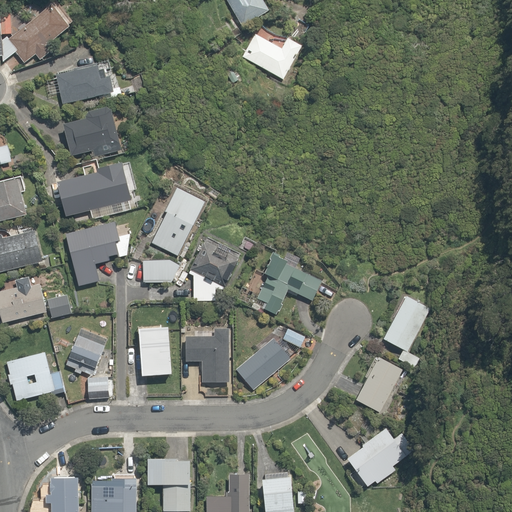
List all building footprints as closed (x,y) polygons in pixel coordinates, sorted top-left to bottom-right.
[(53,2),(42,11),(43,12),(29,23),(31,26),(24,32),(22,30),(8,41),(10,44),(16,51),(25,62),(34,55),(39,61),(46,54),(41,48),(71,24),(67,19),(74,14),(62,0),(56,5),(53,2)] [(256,18),(266,12),(259,0),(227,0),(244,29),(258,21),(256,18)] [(4,21),(0,21),(0,34),(13,34),(12,13),(3,13),(4,21)] [(283,79),(300,48),(287,41),(282,50),(254,36),(243,58),(283,79)] [(9,44),(4,37),(0,40),(0,57),(3,61),(15,51),(9,44)] [(97,78),(93,65),(54,76),(62,106),(114,93),(109,74),(97,78)] [(61,125),(68,157),(93,151),(92,147),(117,142),(110,108),(84,113),(85,120),(61,125)] [(0,164),(10,162),(6,147),(0,148),(0,164)] [(135,190),(130,166),(121,168),(120,163),(95,168),(97,175),(56,184),(63,215),(89,209),(91,219),(130,210),(126,193),(135,190)] [(0,219),(24,212),(13,178),(0,182),(0,219)] [(166,213),(192,225),(203,202),(174,187),(166,204),(159,201),(156,208),(166,213)] [(192,225),(166,213),(151,244),(177,256),(192,225)] [(117,258),(126,255),(129,234),(120,236),(116,221),(63,234),(77,287),(101,281),(96,263),(109,259),(108,256),(116,254),(117,258)] [(5,240),(4,234),(0,235),(0,273),(41,262),(32,232),(5,240)] [(205,239),(193,269),(206,275),(204,280),(212,284),(214,278),(230,285),(242,255),(205,239)] [(309,301),(318,280),(283,265),(285,262),(271,256),(264,273),(269,275),(265,284),(273,288),(271,292),(260,287),(255,298),(267,304),(264,311),(276,317),(287,291),(309,301)] [(145,260),(128,260),(127,270),(125,270),(125,287),(129,287),(144,287),(144,283),(145,262),(145,260)] [(144,283),(168,284),(176,271),(176,263),(145,262),(144,283)] [(13,290),(12,285),(0,288),(0,317),(1,323),(44,313),(37,285),(13,290)] [(213,286),(192,285),(191,294),(177,293),(177,300),(213,301),(213,286)] [(147,301),(147,288),(144,287),(129,287),(129,301),(147,301)] [(164,289),(148,289),(148,303),(164,304),(164,289)] [(408,351),(429,308),(403,295),(382,339),(402,349),(398,359),(415,367),(420,357),(408,351)] [(71,313),(65,296),(46,302),(51,320),(71,313)] [(82,325),(64,364),(75,369),(74,372),(80,375),(81,372),(91,377),(109,337),(82,325)] [(170,374),(169,328),(138,329),(139,375),(170,374)] [(305,337),(286,328),(281,339),(300,348),(305,337)] [(227,382),(227,329),(215,329),(214,338),(184,338),(184,362),(202,362),(202,382),(227,382)] [(266,339),(256,347),(259,349),(234,369),(251,391),(291,360),(273,338),(268,342),(266,339)] [(12,385),(16,401),(54,392),(49,374),(45,352),(7,361),(10,373),(6,374),(8,385),(12,385)] [(380,413),(401,371),(375,358),(355,401),(380,413)] [(61,371),(49,374),(54,392),(54,394),(66,392),(61,371)] [(108,382),(86,381),(85,400),(107,401),(108,382)] [(407,453),(408,439),(402,432),(393,439),(384,428),(344,460),(366,487),(374,480),(377,484),(395,469),(392,465),(407,453)] [(190,460),(147,459),(147,484),(164,485),(189,486),(190,460)] [(231,496),(230,511),(246,511),(247,475),(231,474),(231,496)] [(130,475),(109,475),(109,480),(91,480),(90,511),(135,511),(136,486),(129,485),(130,475)] [(76,511),(77,480),(48,479),(48,488),(43,488),(43,504),(52,505),(51,511),(76,511)] [(290,511),(288,479),(264,480),(265,511),(290,511)] [(193,511),(194,490),(162,489),(162,511),(193,511)] [(305,489),(295,490),(296,504),(306,504),(305,489)] [(230,511),(231,496),(204,496),(203,511),(230,511)]
